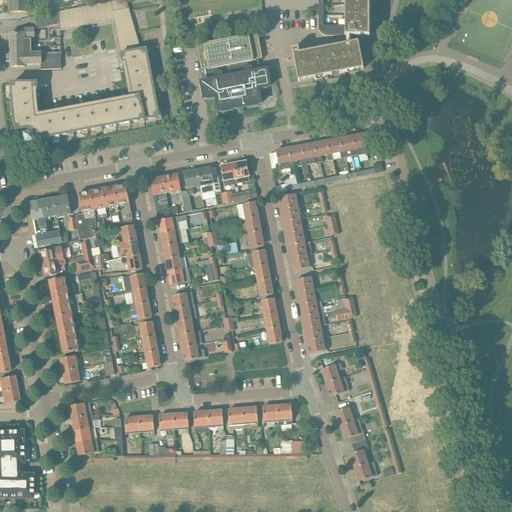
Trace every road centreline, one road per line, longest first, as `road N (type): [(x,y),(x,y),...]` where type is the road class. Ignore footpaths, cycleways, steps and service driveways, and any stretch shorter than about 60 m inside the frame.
road 1 (residential): [(479,511),(403,169),(391,125),(376,118)]
road 2 (residential): [(306,389),(256,141)]
road 3 (residential): [(173,374),(136,163)]
road 4 (residential): [(306,389),(187,401),(173,374)]
road 5 (residential): [(46,399),(16,254)]
road 6 (residential): [(295,134),(269,0)]
road 7 (residential): [(4,190),(136,163)]
road 8 (residential): [(173,374),(46,399)]
road 9 (residential): [(347,511),(306,389)]
road 10 (residential): [(136,163),(256,141)]
